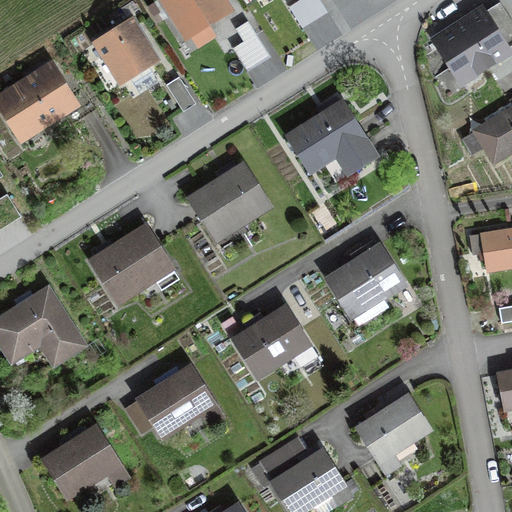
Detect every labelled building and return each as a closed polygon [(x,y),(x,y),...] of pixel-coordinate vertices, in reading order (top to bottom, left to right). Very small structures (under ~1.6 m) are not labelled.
[(219,0),(166,0),(188,33),(225,9),(219,0)] [(324,11),(318,0),(303,0),(290,7),(299,24),(324,11)] [(511,47),(483,2),(430,36),(461,84),(511,51),(511,47)] [(156,59),(132,21),(96,44),(120,82),(156,59)] [(268,57),(248,23),(238,29),(246,41),(234,48),(247,70),(268,57)] [(75,104),(52,67),(0,98),(0,100),(22,137),(75,104)] [(195,103),(178,77),(165,86),(182,112),(195,103)] [(343,102),(288,134),(310,173),(328,162),(338,179),(375,157),(343,102)] [(511,105),(464,134),(474,150),(482,145),(491,161),(511,148),(511,105)] [(271,209),(242,164),(188,198),(217,243),(271,209)] [(171,268),(146,227),(93,260),(117,301),(171,268)] [(488,268),(511,264),(511,229),(471,235),(473,251),(485,249),(488,268)] [(379,242),(331,273),(326,276),(358,324),(386,306),(381,298),(405,283),(379,242)] [(49,289),(0,317),(0,341),(11,361),(45,341),(57,361),(82,346),(49,289)] [(285,303),(233,335),(258,375),(279,363),(285,373),(316,354),(285,303)] [(511,306),(499,308),(501,322),(511,320),(511,306)] [(511,366),(502,368),(508,403),(511,401),(511,366)] [(190,367),(142,397),(138,400),(162,437),(200,413),(204,419),(217,411),(190,367)] [(406,392),(355,423),(377,461),(429,430),(406,392)] [(96,423),(42,455),(67,496),(107,473),(111,479),(124,472),(96,423)] [(300,438),(261,461),(290,511),(302,511),(347,486),(324,449),(311,456),(300,438)] [(243,511),(237,500),(216,511),(243,511)]
